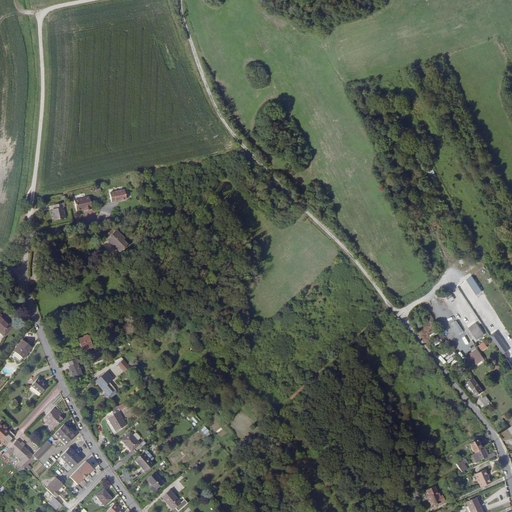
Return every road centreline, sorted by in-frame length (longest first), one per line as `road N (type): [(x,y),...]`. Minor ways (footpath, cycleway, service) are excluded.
road 1 (track): [(479,258),(399,314),(222,125),(177,0)]
road 2 (unclassified): [(140,511),(64,386),(22,281)]
road 3 (residential): [(399,314),(489,427),(511,492)]
road 4 (track): [(32,209),(40,14)]
road 5 (track): [(421,116),(482,235),(479,258)]
